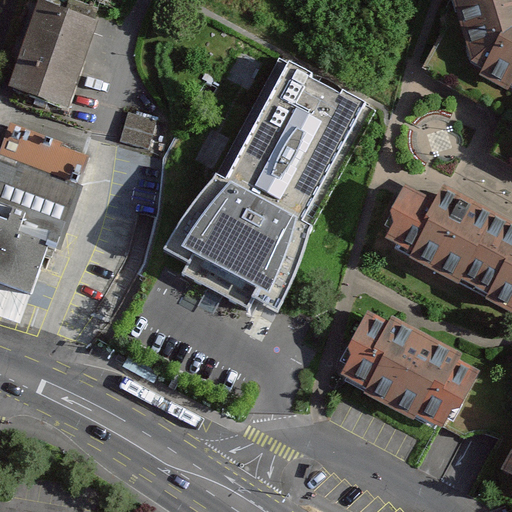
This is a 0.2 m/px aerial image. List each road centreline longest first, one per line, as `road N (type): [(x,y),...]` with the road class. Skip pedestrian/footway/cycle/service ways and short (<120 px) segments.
road 1 (residential): [(41,385),(47,337),(89,236),(146,0)]
road 2 (residential): [(454,511),(311,436),(273,446),(211,492)]
road 3 (secondary): [(41,385),(211,492)]
